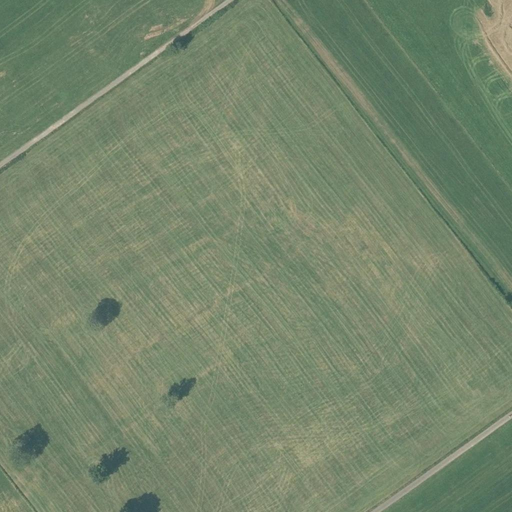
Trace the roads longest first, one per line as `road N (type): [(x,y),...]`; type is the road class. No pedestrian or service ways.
road 1 (track): [(0,165),(235,0)]
road 2 (track): [(511,416),(378,511)]
